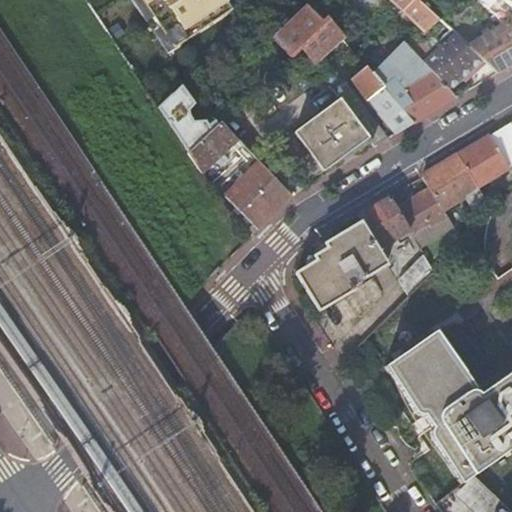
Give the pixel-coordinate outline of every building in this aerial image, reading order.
[(225,0),(139,0),(175,52),(234,14),(225,0)] [(364,3),(361,0),(358,0),(355,4),(359,9),(364,3)] [(418,0),(361,0),(364,3),(368,7),(374,0),(392,0),(403,10),(424,29),(439,19),(418,0)] [(474,0),(497,19),(495,21),(498,26),(466,45),(481,59),(497,74),(511,64),(511,11),(497,0),(474,0)] [(511,0),(497,0),(511,11),(511,0)] [(273,39),(289,56),(299,46),(312,63),(340,37),(326,19),(330,16),(326,11),(317,19),(306,8),(273,39)] [(448,90),(481,59),(466,45),(452,31),(431,49),(416,34),(405,45),(448,90)] [(402,43),(371,73),(413,124),(456,98),(448,90),(405,45),(402,43)] [(371,73),(366,67),(352,79),(396,134),(413,124),(371,73)] [(335,68),(322,77),(339,99),(368,138),(374,147),(387,139),(335,68)] [(368,138),(339,99),(277,146),(305,183),(321,173),(368,138)] [(220,122),(188,153),(202,173),(238,140),(220,122)] [(511,127),(510,124),(458,156),(477,188),(511,165),(511,127)] [(422,177),(429,189),(443,211),(467,196),(475,208),(486,201),(477,188),(458,156),(422,177)] [(249,229),(253,234),(292,197),(259,163),(224,198),(253,226),(249,229)] [(408,221),(415,232),(422,229),(425,233),(432,229),(437,237),(453,227),(443,211),(429,189),(395,209),(404,224),(408,221)] [(378,250),(409,231),(404,224),(395,209),(388,197),(358,216),(361,222),(378,250)] [(409,231),(411,235),(415,232),(408,221),(404,224),(409,231)] [(387,263),(378,250),(361,222),(326,242),(329,246),(315,254),(317,258),(298,269),(319,308),(355,288),(352,283),(387,263)] [(406,296),(432,270),(423,255),(397,281),(406,296)] [(466,294),(451,304),(455,310),(470,300),(466,294)] [(511,369),(477,395),(464,377),(433,332),(402,354),(399,349),(389,356),(392,361),(382,368),(407,407),(410,411),(413,414),(416,417),(417,417),(419,417),(420,417),(421,417),(429,430),(428,431),(428,432),(428,434),(428,438),(430,442),(433,447),(450,473),(459,486),(472,477),(511,448),(511,369)] [(472,511),(506,511),(508,510),(472,477),(455,495),(472,511)]
